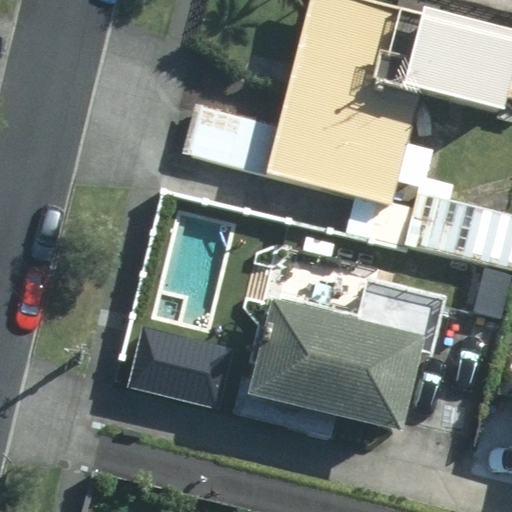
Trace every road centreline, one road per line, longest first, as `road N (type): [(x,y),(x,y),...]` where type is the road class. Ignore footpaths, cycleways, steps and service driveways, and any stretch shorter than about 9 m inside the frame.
road 1 (unknown): [(0,393),(454,511)]
road 2 (residential): [(65,0),(0,269)]
